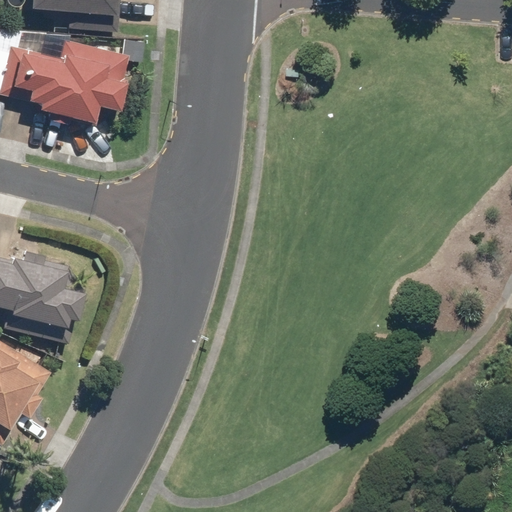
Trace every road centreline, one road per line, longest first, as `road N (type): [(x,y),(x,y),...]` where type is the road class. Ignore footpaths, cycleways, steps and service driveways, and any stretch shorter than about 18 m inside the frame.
road 1 (residential): [(187,226),(158,344),(121,429),(71,511)]
road 2 (residential): [(220,0),(207,139),(187,226)]
road 3 (residential): [(187,226),(0,177)]
